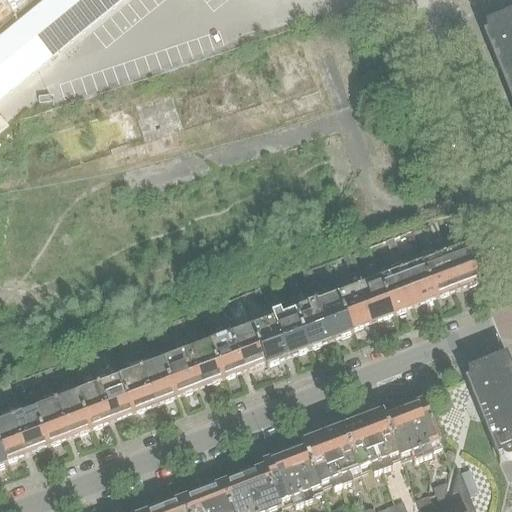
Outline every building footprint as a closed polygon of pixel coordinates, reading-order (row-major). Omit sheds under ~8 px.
[(0,101),(124,0),(46,0),(0,38),(0,101)] [(511,15),(505,18),(486,26),(488,32),(483,36),(511,108),(511,15)] [(444,249),(434,224),(428,226),(438,251),(444,249)] [(402,265),(393,242),(386,244),(395,268),(402,265)] [(479,283),(466,249),(452,254),(450,248),(441,251),(451,276),(459,294),(475,287),(476,284),(479,283)] [(434,263),(423,267),(430,285),(437,302),(459,294),(451,276),(441,251),(431,255),(434,263)] [(361,280),(353,258),(343,261),(352,284),(361,280)] [(416,310),(437,302),(430,285),(423,267),(411,272),(408,264),(399,268),(409,294),(416,310)] [(391,279),(381,283),(388,303),(395,318),(416,310),(409,294),(399,268),(388,272),(391,279)] [(304,276),(310,291),(318,288),(312,273),(304,276)] [(310,291),(304,276),(297,279),(303,294),(310,291)] [(374,326),(395,318),(388,303),(381,283),(367,288),(364,280),(356,284),(368,312),(374,326)] [(339,301),(347,321),(352,335),(374,326),(368,312),(356,284),(346,287),(349,296),(338,299),(339,301)] [(262,292),(268,308),(275,305),(269,289),(262,292)] [(268,308),(262,292),(254,295),(260,310),(268,308)] [(352,335),(347,321),(339,301),(326,306),(323,298),(314,302),(326,331),(332,345),(353,337),(352,335)] [(306,313),(296,317),(305,340),(311,353),(332,345),(326,331),(314,302),(304,306),(306,313)] [(232,322),(227,306),(220,309),(225,324),(232,322)] [(218,327),(225,324),(220,309),(212,311),(218,327)] [(289,362),(311,353),(305,340),(296,317),(284,322),(281,314),(272,318),(284,349),(289,362)] [(264,329),(253,333),(263,358),(268,370),(289,362),(284,349),(272,318),(261,321),(264,329)] [(193,343),(185,323),(178,325),(185,346),(193,343)] [(178,348),(185,346),(178,325),(170,328),(178,348)] [(266,371),(268,370),(263,358),(253,333),(252,332),(242,336),(239,330),(229,333),(242,367),(246,375),(265,368),(266,371)] [(223,344),(210,348),(222,376),(224,383),(246,375),(242,367),(229,333),(220,337),(223,344)] [(144,355),(138,340),(130,343),(136,358),(144,355)] [(128,361),(136,358),(130,343),(122,346),(128,361)] [(196,346),(187,350),(203,392),(224,383),(222,376),(210,348),(199,353),(196,346)] [(179,401),(203,392),(187,350),(177,353),(180,360),(166,365),(179,401)] [(101,371),(95,356),(88,358),(93,373),(101,371)] [(511,368),(506,357),(468,372),(471,380),(469,380),(465,382),(472,399),(499,466),(500,466),(497,460),(502,458),(503,459),(505,461),(509,461),(511,461),(511,459),(511,368)] [(93,373),(88,358),(81,361),(86,376),(93,373)] [(148,363),(139,366),(147,391),(145,392),(146,397),(152,395),(153,399),(152,400),(155,410),(179,401),(166,365),(162,367),(162,366),(150,370),(148,363)] [(132,377),(121,382),(135,418),(155,410),(152,400),(153,399),(152,395),(146,397),(145,392),(147,391),(139,366),(130,370),(132,377)] [(58,388),(53,373),(45,375),(51,390),(58,388)] [(52,394),(51,390),(45,375),(38,378),(44,397),(52,394)] [(135,418),(121,382),(109,386),(106,379),(97,382),(106,406),(103,408),(105,412),(110,410),(112,415),(109,416),(113,426),(135,418)] [(90,393),(78,398),(92,434),(113,426),(109,416),(112,415),(110,410),(105,412),(103,408),(106,406),(97,382),(87,386),(90,393)] [(17,407),(10,389),(2,392),(8,406),(9,410),(17,407)] [(92,434),(78,398),(68,402),(64,395),(56,398),(65,423),(63,424),(64,428),(70,426),(72,431),(69,432),(73,441),(92,434)] [(49,450),(73,441),(69,432),(72,431),(70,426),(64,428),(63,424),(65,423),(56,398),(46,402),(49,409),(37,414),(49,450)] [(418,405),(402,411),(421,461),(431,458),(428,449),(439,445),(425,406),(422,407),(418,405)] [(21,411),(12,415),(21,438),(19,440),(21,444),(25,442),(27,447),(24,448),(28,458),(49,450),(37,414),(24,419),(21,411)] [(411,465),(421,461),(402,411),(383,419),(397,458),(399,461),(408,457),(411,465)] [(21,438),(12,415),(3,418),(7,426),(0,428),(0,449),(7,470),(8,469),(6,466),(28,458),(24,448),(27,447),(25,442),(21,444),(19,440),(21,438)] [(387,461),(397,458),(383,419),(381,420),(378,418),(362,424),(380,472),(390,469),(387,461)] [(371,476),(380,472),(362,424),(342,431),(358,472),(368,469),(371,476)] [(348,476),(358,472),(342,431),(322,439),(341,488),(351,483),(348,476)] [(331,491),(341,488),(322,439),(307,445),(306,448),(303,449),(318,487),(328,483),(331,491)] [(317,487),(318,487),(303,449),(284,457),(303,506),(312,503),(309,495),(318,491),(317,487)] [(293,510),(303,506),(284,457),(268,463),(267,466),(264,467),(265,469),(264,470),(263,470),(277,507),(278,506),(289,502),(293,510)] [(276,511),(278,511),(276,507),(277,507),(263,470),(241,478),(252,506),(255,505),(256,510),(252,511),(276,511)] [(474,511),(457,470),(447,511),(474,511)] [(470,473),(462,477),(471,498),(479,495),(470,473)] [(241,478),(222,486),(231,511),(252,511),(256,510),(255,505),(252,506),(241,478)] [(441,511),(442,511),(448,485),(433,492),(441,511)] [(231,511),(222,486),(202,494),(208,511),(231,511)] [(208,511),(202,494),(182,501),(186,511),(208,511)] [(431,511),(432,508),(429,500),(417,504),(420,511),(431,511)] [(186,511),(182,501),(162,509),(163,511),(186,511)]
